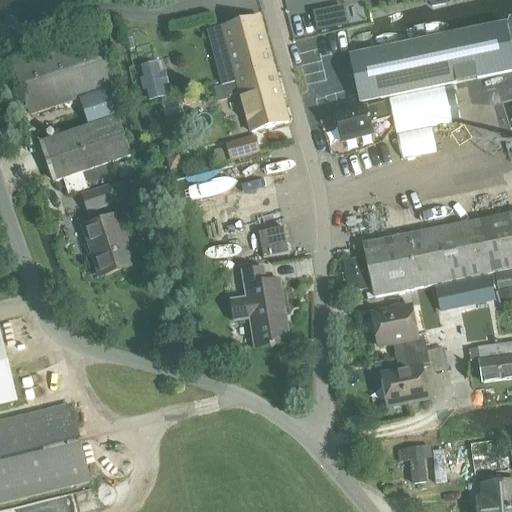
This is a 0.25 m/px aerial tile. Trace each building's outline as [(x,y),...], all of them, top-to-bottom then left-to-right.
[(445,0),(424,0),(426,4),(428,4),(431,3),(431,5),(432,9),(447,6),(447,5),(445,0)] [(331,9),(314,12),(317,32),(335,28),(331,9)] [(224,28),(238,79),(274,69),(261,17),(224,27),(224,28)] [(361,104),(511,72),(511,44),(508,24),(351,57),(361,104)] [(82,100),(103,93),(117,88),(98,31),(13,60),(11,54),(0,57),(0,73),(2,80),(18,74),(32,117),(82,100)] [(163,73),(160,62),(143,66),(146,78),(142,79),(145,91),(149,90),(152,100),(168,96),(166,85),(171,84),(168,72),(163,73)] [(238,79),(252,134),(289,124),(274,69),(238,79)] [(204,102),(201,93),(183,97),(186,106),(204,102)] [(387,105),(336,116),(341,144),(376,137),(373,124),(390,120),(387,105)] [(112,165),(131,159),(118,118),(111,120),(91,127),(43,142),(57,183),(64,181),(83,175),(112,165)] [(232,162),(261,154),(257,138),(228,146),(232,162)] [(131,162),(116,167),(121,180),(136,174),(131,162)] [(69,196),(88,190),(87,185),(83,175),(64,181),(69,196)] [(102,278),(135,268),(118,217),(105,221),(101,210),(114,205),(109,188),(84,196),(93,225),(86,228),(102,278)] [(511,197),(362,229),(365,243),(373,282),(376,299),(511,271),(511,197)] [(260,232),(264,258),(290,254),(286,228),(260,232)] [(365,243),(344,247),(352,287),(373,282),(365,243)] [(256,350),(291,344),(281,279),(266,282),(264,270),(243,273),(247,299),(232,301),(236,323),(251,321),(256,350)] [(490,277),(436,288),(442,315),(474,308),(496,303),(490,277)] [(511,290),(497,295),(500,308),(511,305),(511,290)] [(393,344),(396,359),(428,352),(424,336),(419,338),(412,308),(373,317),(379,347),(393,344)] [(0,326),(0,407),(19,403),(0,326)] [(498,341),(499,347),(503,381),(511,379),(511,344),(506,346),(505,340),(498,341)] [(477,366),(482,365),(484,384),(503,381),(499,347),(480,349),(481,356),(475,357),(477,366)] [(431,368),(428,352),(396,359),(399,373),(383,377),(389,407),(429,399),(423,370),(431,368)] [(0,504),(90,483),(71,406),(0,422),(0,504)] [(511,511),(511,483),(485,486),(486,500),(478,501),(479,511),(511,511)]
